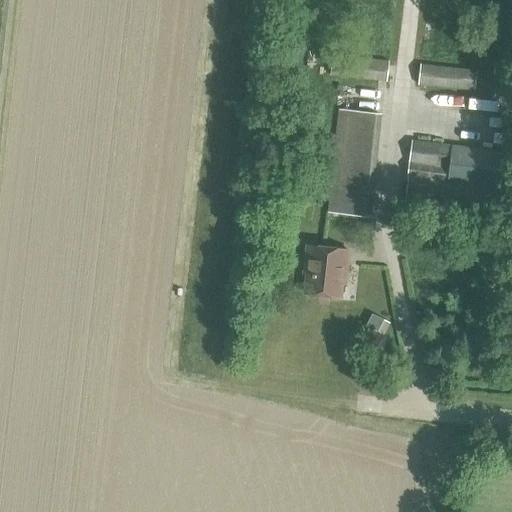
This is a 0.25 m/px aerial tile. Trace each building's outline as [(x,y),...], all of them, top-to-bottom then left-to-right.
[(333,54),(331,75),(386,81),(389,61),(333,54)] [(418,85),(474,91),(476,71),(421,64),(418,85)] [(337,190),(332,190),(330,212),(370,217),(381,114),(346,110),(337,190)] [(409,162),(438,165),(440,145),(411,141),(409,162)] [(449,167),(447,182),(490,187),(495,151),(451,146),(449,167)] [(405,198),(408,199),(433,201),(435,181),(407,178),(405,198)] [(445,203),(488,208),(490,187),(447,182),(445,203)] [(339,296),(341,283),(344,283),(348,250),(307,246),(305,264),(308,265),(305,292),(304,292),(304,293),(340,297),(340,296),(339,296)]
